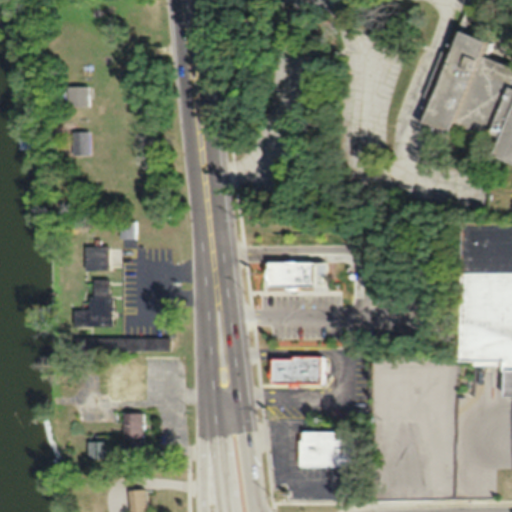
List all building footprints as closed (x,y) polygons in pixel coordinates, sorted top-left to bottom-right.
[(418,125),(443,135),(480,38),(456,29),(418,125)] [(89,105),(89,85),(68,85),(68,105),(89,105)] [(74,154),(89,154),(89,130),(74,130),(74,154)] [(124,211),(124,228),(137,228),(138,211),(124,211)] [(511,211),(468,211),(467,348),(509,348),(509,385),(511,385),(511,211)] [(137,220),(119,220),(119,237),(137,237),(137,220)] [(111,236),(111,259),(88,258),(88,235),(111,236)] [(272,261),(272,286),(316,285),(315,261),(272,261)] [(112,269),(112,285),(117,285),(117,314),(74,314),(74,299),(92,299),(92,286),(97,286),(97,269),(112,269)] [(110,327),(109,341),(174,343),(174,329),(110,327)] [(158,349),(158,337),(97,339),(97,350),(158,349)] [(276,356),(296,356),(296,352),(324,353),(324,379),(276,378),(276,356)] [(108,397),(135,397),(135,358),(108,358),(108,397)] [(127,401),(127,430),(130,430),(130,449),(145,449),(145,401),(127,401)] [(305,422),(305,461),(363,462),(363,422),(305,422)] [(91,429),(91,448),(111,448),(110,429),(91,429)] [(88,458),(105,458),(105,440),(88,440),(88,458)] [(132,481),(133,501),(150,500),(149,480),(132,481)] [(127,511),(145,511),(145,488),(127,488),(127,511)]
